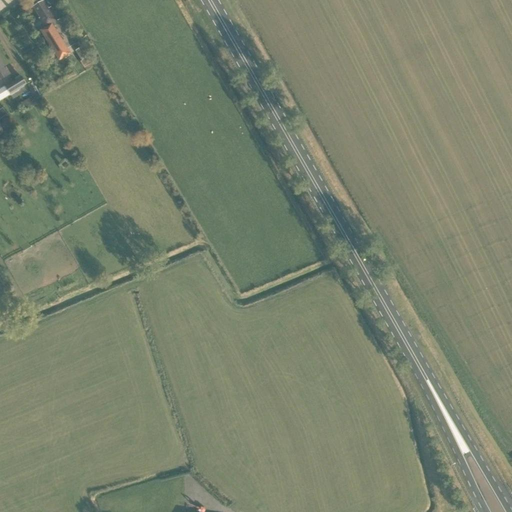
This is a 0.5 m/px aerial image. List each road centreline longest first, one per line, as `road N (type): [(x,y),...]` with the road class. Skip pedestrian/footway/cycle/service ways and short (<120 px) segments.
road 1 (trunk): [(427,380),(209,0)]
road 2 (trunk): [(509,511),(427,380)]
road 3 (trunk): [(427,380),(487,511)]
